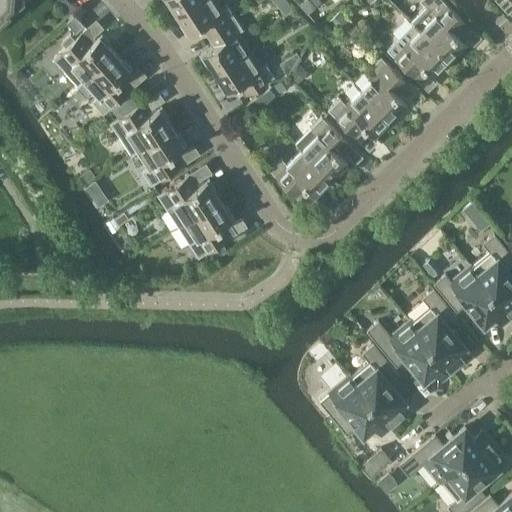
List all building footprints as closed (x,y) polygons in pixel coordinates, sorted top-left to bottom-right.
[(0,0),(0,26),(12,15),(7,9),(17,0),(0,0)] [(167,0),(176,13),(195,0),(167,0)] [(205,21),(211,31),(234,16),(226,4),(221,8),(216,0),(195,0),(176,13),(182,22),(179,24),(185,34),(205,21)] [(310,0),(304,0),(299,5),(307,13),(315,6),(310,0)] [(410,20),(413,23),(448,58),(455,50),(457,51),(466,43),(455,33),(465,22),(443,0),(419,0),(425,5),(410,20)] [(66,21),(76,31),(84,24),(74,13),(66,21)] [(208,62),(214,71),(248,49),(237,31),(242,28),(234,16),(211,31),(218,41),(198,54),(205,64),(208,62)] [(448,58),(413,23),(387,49),(413,75),(423,65),(433,75),(442,67),(440,65),(448,58)] [(69,64),(83,79),(114,52),(107,44),(109,42),(100,33),(89,43),(80,32),(74,37),(70,33),(62,41),(65,45),(52,57),(63,69),(69,64)] [(248,49),(214,71),(226,90),(243,79),(250,90),(273,75),(265,63),(259,66),(248,49)] [(279,63),(287,75),(299,55),(296,51),(279,63)] [(114,52),(83,79),(97,95),(91,100),(102,113),(130,88),(120,77),(131,67),(123,58),(121,59),(114,52)] [(374,73),(360,88),(388,117),(396,109),(398,111),(406,102),(396,92),(406,82),(380,56),(368,67),(374,73)] [(269,87),(251,99),(259,106),(261,108),(275,93),(269,87)] [(388,117),(360,88),(345,103),(339,97),(327,109),(354,135),(364,125),(374,135),(383,126),(381,125),(388,117)] [(259,106),(251,99),(237,109),(242,116),(259,106)] [(125,131),(137,149),(171,126),(165,117),(167,116),(160,105),(148,114),(140,102),(109,123),(118,136),(125,131)] [(300,147),(300,148),(329,177),(337,169),(338,171),(347,162),(337,152),(347,142),(321,115),(294,141),(300,147)] [(171,126),(137,149),(148,166),(141,171),(150,184),(181,164),(173,152),(185,144),(179,133),(177,135),(171,126)] [(329,177),(300,148),(285,163),(280,157),(268,168),(294,194),(304,184),(315,194),(323,186),(322,184),(329,177)] [(172,203),(184,221),(218,198),(212,189),(214,188),(208,178),(195,186),(187,174),(156,194),(165,208),(172,203)] [(218,198),(184,221),(195,238),(188,243),(197,256),(236,231),(228,219),(233,216),(226,206),(224,207),(218,198)] [(472,199),(463,207),(470,216),(479,208),(472,199)] [(489,249),(470,265),(503,307),(510,315),(511,312),(511,274),(506,268),(511,263),(511,254),(493,232),(482,241),(489,249)] [(431,277),(441,269),(431,256),(421,264),(431,277)] [(503,307),(470,265),(451,281),(444,273),(434,282),(456,309),(466,301),(484,323),(503,307)] [(429,305),(410,320),(443,362),(449,370),(470,352),(446,323),(456,315),(433,287),(422,297),(429,305)] [(443,362),(410,320),(391,336),(378,320),(367,329),(396,364),(406,356),(423,378),(443,362)] [(368,360),(349,376),(382,417),(383,417),(389,425),(410,407),(386,378),(395,370),(373,343),(362,352),(368,360)] [(383,417),(382,417),(349,376),(319,400),(350,438),(360,430),(362,433),(383,417)] [(424,460),(440,479),(480,445),(464,426),(443,443),(435,433),(399,463),(408,474),(424,460)] [(480,445),(440,479),(456,498),(447,505),(453,511),(461,511),(484,493),(476,483),(505,459),(488,438),(480,445)] [(360,463),(370,474),(389,458),(380,447),(360,463)] [(397,481),(389,471),(378,480),(387,490),(397,481)] [(511,511),(511,492),(498,504),(490,494),(467,511),(511,511)]
